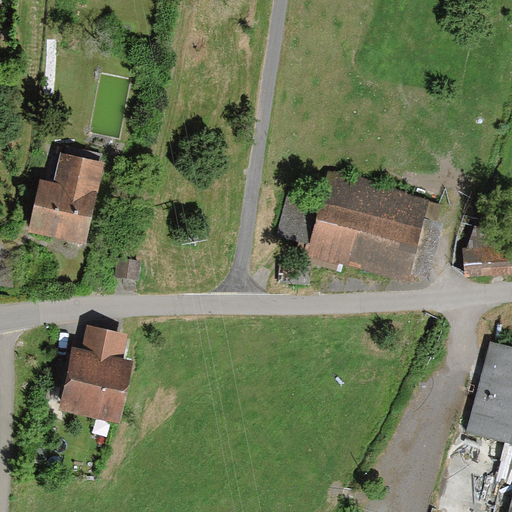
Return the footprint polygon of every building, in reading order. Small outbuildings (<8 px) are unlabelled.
[(42,182),(29,235),(88,248),(106,165),(63,155),(56,186),(42,182)] [(431,198),(330,171),(321,203),(290,194),(278,237),(310,246),(307,258),(408,284),(410,275),(430,282),(446,227),(425,221),(431,198)] [(511,233),(470,232),(469,275),(511,275),(511,233)] [(310,268),(280,266),(280,285),(310,286),(310,268)] [(73,348),(61,411),(120,426),(134,365),(121,361),(128,337),(88,327),(83,350),(73,348)] [(511,511),(511,347),(489,342),(467,437),(511,449),(511,503),(509,511),(511,511)]
